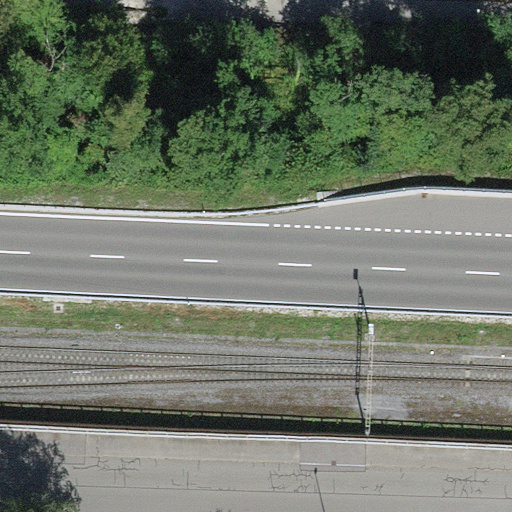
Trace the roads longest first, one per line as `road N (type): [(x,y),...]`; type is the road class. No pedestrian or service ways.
road 1 (primary): [(511,274),(0,250)]
road 2 (tertiary): [(511,496),(0,475)]
